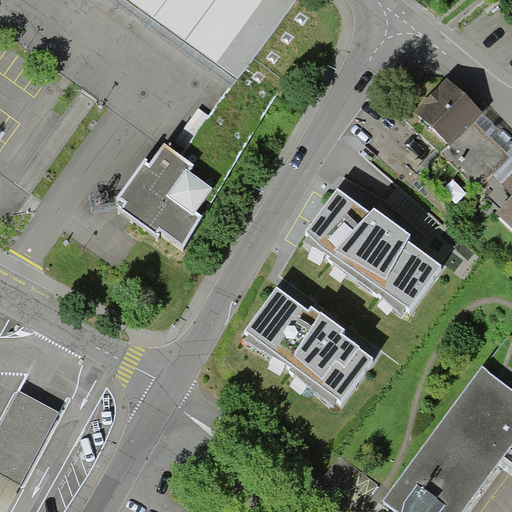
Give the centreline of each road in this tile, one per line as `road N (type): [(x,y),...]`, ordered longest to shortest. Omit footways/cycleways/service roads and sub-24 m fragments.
road 1 (residential): [(175,384),(401,18)]
road 2 (residential): [(0,294),(175,384)]
road 3 (residential): [(101,511),(175,384)]
road 4 (residential): [(511,110),(401,18)]
